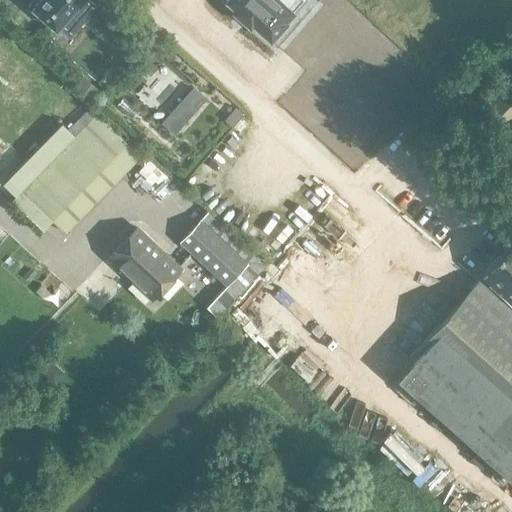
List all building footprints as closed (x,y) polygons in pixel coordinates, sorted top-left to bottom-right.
[(56,29),(81,0),(37,0),(31,7),(56,29)] [(232,10),(250,26),(252,23),(270,39),(286,21),(285,19),(302,0),(226,0),(235,7),(232,10)] [(392,40),(371,66),(401,92),(423,66),(392,40)] [(511,126),(511,124),(511,71),(485,99),(511,126)] [(194,84),(162,117),(174,129),(207,96),(194,84)] [(64,229),(133,151),(84,107),(68,125),(74,131),(21,191),(64,229)] [(226,285),(248,262),(200,217),(179,240),(226,285)] [(136,223),(106,257),(152,299),(183,267),(136,223)] [(397,377),(511,480),(511,239),(406,357),(411,362),(397,377)] [(355,374),(363,364),(335,340),(327,349),(355,374)]
